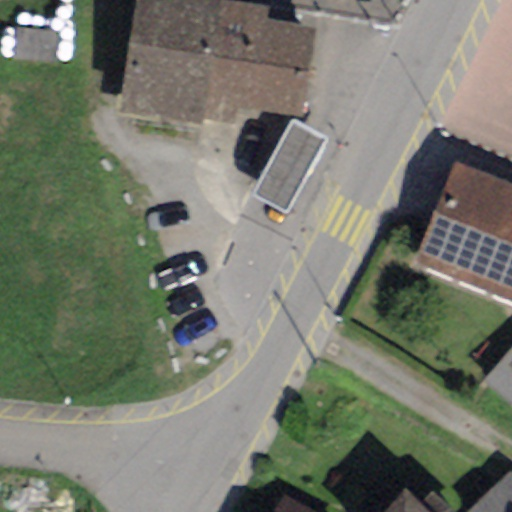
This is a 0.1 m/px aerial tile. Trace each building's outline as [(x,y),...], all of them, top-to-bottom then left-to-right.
[(267,11),(180,0),(138,0),(125,110),(233,124),(236,103),(302,112),(312,30),(265,24),(267,11)] [(324,140),(293,123),(254,195),(285,211),(324,140)] [(511,194),(454,171),(412,272),(511,312),(511,194)] [(511,405),(511,352),(486,385),(511,405)] [(511,511),(511,475),(510,473),(467,511),(511,511)] [(298,511),(266,494),(255,511),(298,511)] [(421,511),(415,511),(401,500),(390,511),(441,511),(430,502),(421,511)]
